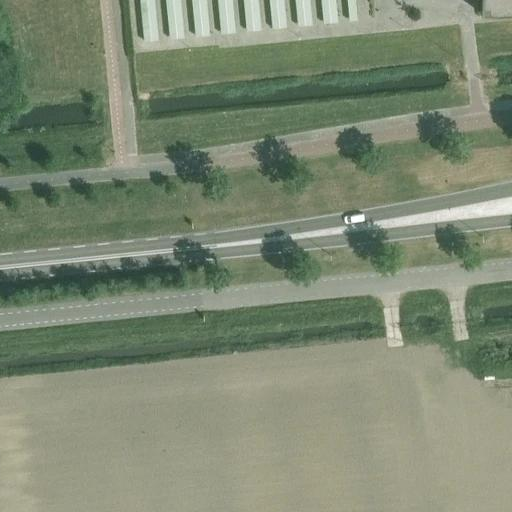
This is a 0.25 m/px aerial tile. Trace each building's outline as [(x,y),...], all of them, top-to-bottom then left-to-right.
[(152,0),(138,0),(143,43),(157,41),(152,0)] [(179,0),(164,0),(168,40),(184,38),(179,0)] [(203,0),(189,0),(193,38),(207,36),(203,0)] [(230,0),(214,0),(218,35),(234,33),(230,0)] [(257,0),(243,0),(246,33),(260,31),(257,0)] [(284,0),(268,0),(272,30),(287,28),(284,0)] [(307,0),(293,0),(296,27),(310,26),(307,0)] [(334,0),(319,0),(321,25),(337,22),(334,0)] [(354,0),(345,0),(348,22),(357,22),(354,0)] [(511,0),(481,0),(480,13),(499,14),(511,12),(511,0)]
